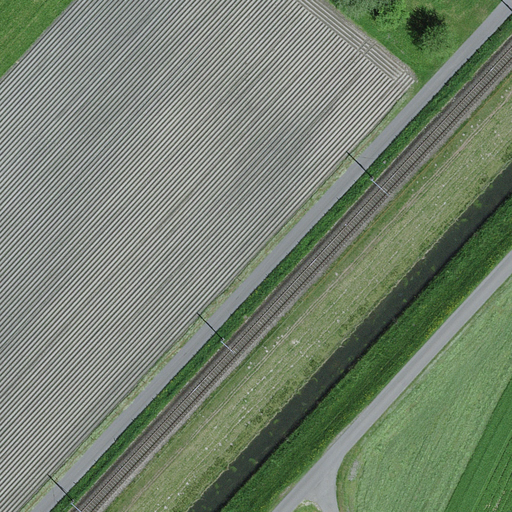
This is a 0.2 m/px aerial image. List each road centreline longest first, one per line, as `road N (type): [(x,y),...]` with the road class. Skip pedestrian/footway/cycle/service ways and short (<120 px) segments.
road 1 (track): [(40,511),(511,2)]
road 2 (track): [(282,511),(511,261)]
